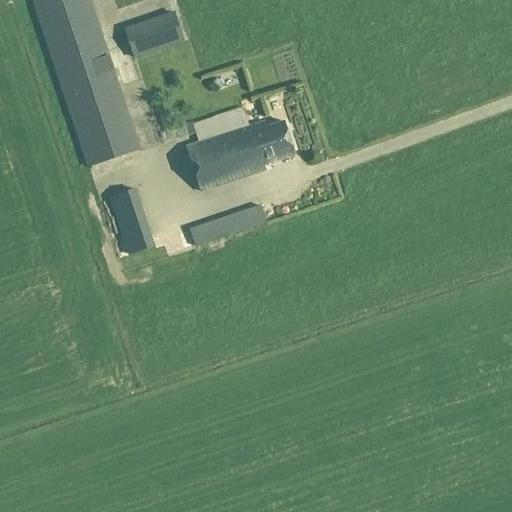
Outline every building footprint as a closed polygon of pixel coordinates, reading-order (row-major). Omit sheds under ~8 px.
[(139,150),(89,0),(32,0),(88,167),(139,150)] [(173,13),(124,30),(134,58),(183,42),(173,13)] [(199,142),(186,147),(200,190),(265,169),(263,164),(295,154),(284,121),(268,126),(266,122),(249,128),(242,108),(193,123),(199,142)] [(195,248),(265,224),(280,219),(274,202),(188,230),(195,248)] [(154,248),(149,230),(120,240),(125,257),(154,248)]
